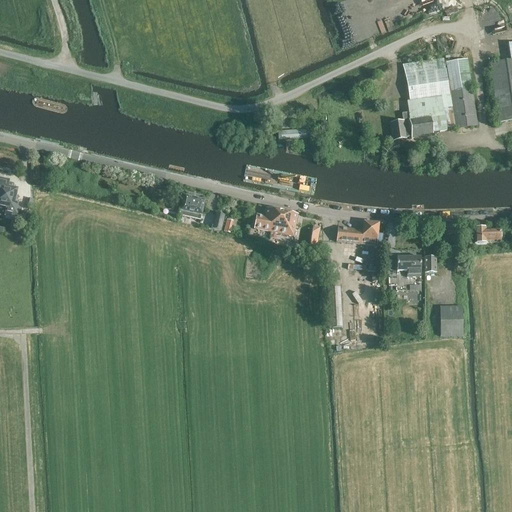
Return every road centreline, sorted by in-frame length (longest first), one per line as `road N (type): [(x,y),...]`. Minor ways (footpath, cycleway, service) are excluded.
road 1 (unclassified): [(0,137),(330,213),(511,218)]
road 2 (unclassified): [(0,51),(238,110),(269,104)]
road 3 (track): [(32,511),(21,332),(42,331)]
